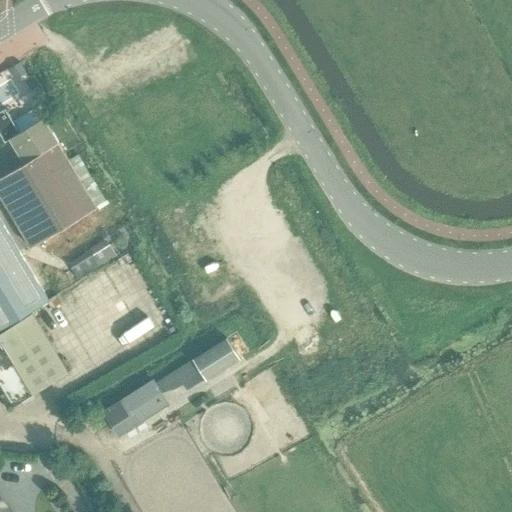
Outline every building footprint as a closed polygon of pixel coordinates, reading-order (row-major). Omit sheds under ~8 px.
[(18,62),(9,68),(18,82),(25,82),(27,77),(18,62)] [(5,107),(0,109),(0,135),(5,143),(10,140),(23,162),(58,142),(37,106),(13,121),(5,107)] [(23,162),(0,175),(0,195),(30,246),(106,200),(78,153),(68,159),(58,142),(23,162)] [(0,328),(48,300),(0,218),(0,328)] [(0,386),(11,405),(68,372),(33,313),(0,331),(0,386)] [(153,378),(101,410),(117,436),(169,404),(162,392),(165,390),(166,393),(183,383),(186,389),(204,378),(205,380),(240,358),(226,337),(156,381),(153,378)] [(9,511),(0,496),(0,511),(9,511)]
